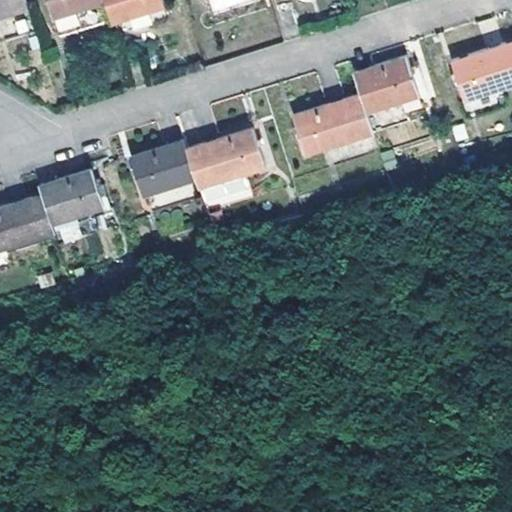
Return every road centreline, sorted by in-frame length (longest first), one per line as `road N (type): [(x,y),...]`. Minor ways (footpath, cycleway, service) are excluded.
road 1 (track): [(436,266),(327,290),(228,360),(59,446),(0,511)]
road 2 (residential): [(42,137),(494,0)]
